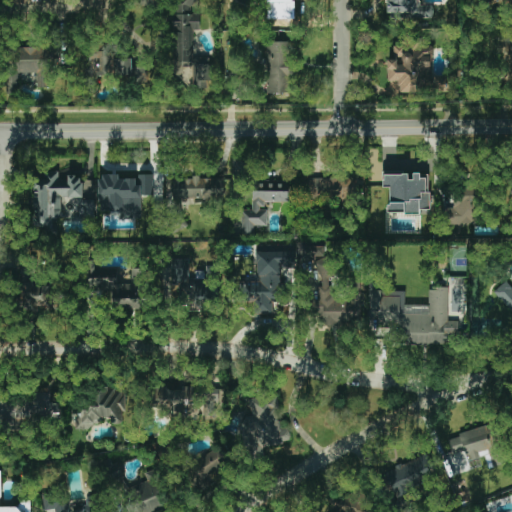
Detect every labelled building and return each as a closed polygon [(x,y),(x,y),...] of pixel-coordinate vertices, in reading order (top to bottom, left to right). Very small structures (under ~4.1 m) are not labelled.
[(172,0),(172,65),(193,65),(193,88),(211,88),(212,57),(193,57),(193,30),(200,30),(200,13),(193,13),(192,0),(172,0)] [(294,20),(294,0),(265,0),(265,19),(294,20)] [(387,0),(388,19),(433,18),(433,5),(420,5),(419,0),(387,0)] [(266,93),(291,94),(293,42),(268,41),(266,93)] [(399,91),(426,92),(426,83),(440,83),(439,88),(446,88),(446,79),(432,78),(432,47),(393,46),(393,58),(387,58),(387,81),(399,81),(399,91)] [(8,94),(18,94),(18,73),(37,73),(37,88),(51,88),(50,48),(8,49),(8,94)] [(131,53),(84,51),(82,90),(96,90),(97,78),(147,80),(148,68),(131,67),(131,53)] [(36,172),(33,225),(53,226),(54,219),(60,219),(62,197),(82,198),(83,175),(36,172)] [(429,173),(411,173),(411,172),(383,172),(383,187),(390,187),(390,213),(420,213),(420,210),(429,210),(429,173)] [(101,211),(121,210),(121,217),(142,216),(141,196),(154,195),(153,173),(99,175),(101,211)] [(309,178),(309,202),(361,201),(361,177),(309,178)] [(225,200),(225,178),(172,178),(172,200),(225,200)] [(289,204),(288,182),(252,183),(253,210),(241,210),(241,234),(255,234),(254,226),(267,226),(267,204),(289,204)] [(445,201),(446,225),(483,224),(482,186),(455,187),(456,201),(445,201)] [(78,199),(77,216),(94,217),(95,199),(78,199)] [(324,257),(324,246),(301,245),(301,256),(324,257)] [(257,251),(257,279),(247,279),(246,304),(255,304),(255,314),(273,314),(273,302),(280,302),(281,268),(294,268),(295,252),(257,251)] [(189,259),(175,259),(174,296),(204,296),(204,287),(201,287),(201,280),(188,280),(189,259)] [(206,266),(206,281),(216,281),(216,266),(206,266)] [(146,308),(144,268),(130,269),(131,279),(119,280),(119,268),(87,270),(88,289),(103,288),(104,293),(110,292),(112,310),(146,308)] [(359,325),(360,281),(349,280),(349,294),(336,293),(336,286),(331,286),(331,270),(321,269),(320,324),(359,325)] [(511,312),(511,288),(506,281),(494,291),(511,312)] [(27,284),(26,308),(48,309),(49,286),(27,284)] [(370,291),(370,334),(396,334),(396,344),(447,344),(447,336),(458,336),(458,321),(448,321),(448,287),(428,287),(428,306),(405,306),(405,291),(370,291)] [(194,385),(154,387),(155,408),(169,407),(169,413),(184,412),(184,416),(196,416),(194,385)] [(77,427),(102,427),(102,418),(124,418),(124,391),(78,390),(77,427)] [(0,396),(0,401),(1,426),(19,426),(19,420),(62,418),(61,393),(29,394),(29,396),(0,396)] [(242,399),(248,449),(286,444),(280,395),(242,399)] [(441,438),(446,457),(465,452),(467,462),(485,457),(488,468),(500,465),(491,426),(441,438)] [(205,481),(216,475),(218,478),(232,470),(219,448),(186,467),(199,488),(206,484),(205,481)] [(0,511),(30,511),(30,501),(19,501),(19,507),(1,507),(1,471),(0,470),(0,511)] [(158,511),(167,509),(156,472),(146,474),(148,482),(121,490),(127,511),(158,511)] [(375,511),(360,488),(337,503),(341,509),(336,511),(375,511)] [(55,511),(105,511),(103,496),(86,497),(87,508),(69,510),(68,498),(53,500),(52,493),(42,494),(44,510),(55,509),(55,511)]
